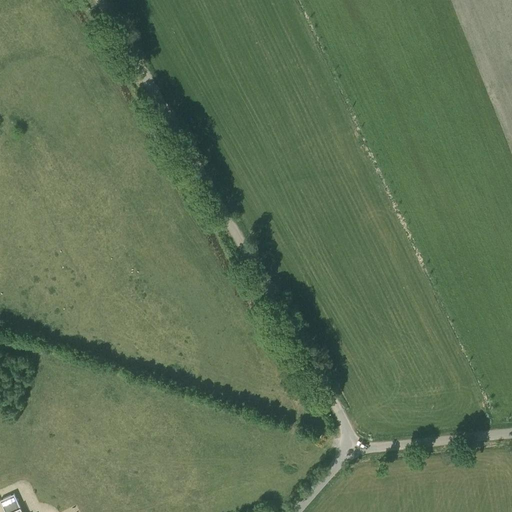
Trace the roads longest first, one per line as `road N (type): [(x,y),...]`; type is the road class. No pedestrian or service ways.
road 1 (unclassified): [(353,448),(99,0)]
road 2 (unclassified): [(353,448),(511,433)]
